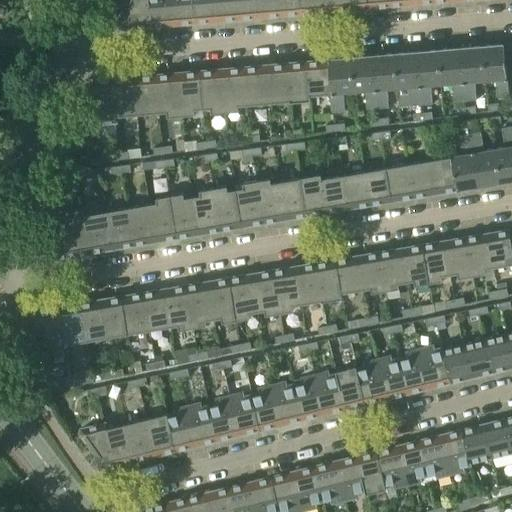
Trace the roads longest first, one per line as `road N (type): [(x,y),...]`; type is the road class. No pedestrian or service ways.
road 1 (residential): [(511,203),(14,286),(12,243),(70,50)]
road 2 (residential): [(74,497),(511,390)]
road 3 (residential): [(511,18),(70,50)]
road 4 (tertiary): [(0,400),(74,497)]
